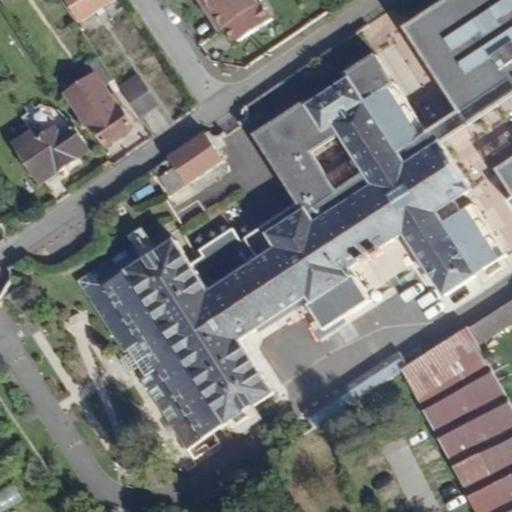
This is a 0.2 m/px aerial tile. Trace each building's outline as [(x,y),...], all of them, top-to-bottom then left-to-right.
[(117,0),(65,0),(80,22),(117,0)] [(226,28),(207,0),(198,0),(220,32),(226,28)] [(259,5),(255,0),(207,0),(226,28),(259,5)] [(511,0),(456,0),(418,24),(411,29),(465,115),(472,110),(493,97),(500,109),(511,101),(511,166),(510,168),(502,174),(511,189),(511,0)] [(241,42),(274,20),(263,3),(259,5),(226,28),(236,42),(241,42)] [(475,196),(443,145),(437,148),(379,57),(348,77),(351,81),(310,108),(308,105),(265,133),(283,161),(277,165),(308,214),(273,237),(271,234),(268,230),(244,245),(236,233),(202,254),(207,262),(195,269),(179,245),(148,265),(138,249),(80,286),(181,444),(270,387),(237,335),(298,296),(303,304),(308,301),(325,328),(372,297),(352,266),(406,231),(447,295),(509,255),(476,203),(462,212),(458,206),(475,196)] [(134,129),(122,111),(120,113),(97,77),(66,98),(90,133),(94,130),(106,149),(134,129)] [(158,106),(139,77),(121,89),(140,118),(158,106)] [(292,103),(280,83),(261,96),(275,116),(292,103)] [(140,127),(127,108),(122,111),(134,129),(136,131),(140,127)] [(91,152),(74,124),(60,132),(57,128),(40,140),(33,131),(14,143),(42,184),(91,152)] [(173,198),(226,161),(207,134),(169,160),(176,170),(160,179),(173,198)] [(480,347),(511,326),(511,300),(469,327),(480,347)] [(315,427),(403,370),(452,338),(443,324),(305,413),(315,427)] [(511,511),(511,404),(480,347),(469,327),(452,338),(403,370),(476,511),(511,511)] [(251,495),(274,479),(265,460),(202,502),(208,511),(217,511),(247,494),(251,495)] [(0,507),(20,498),(13,484),(0,490),(0,507)]
